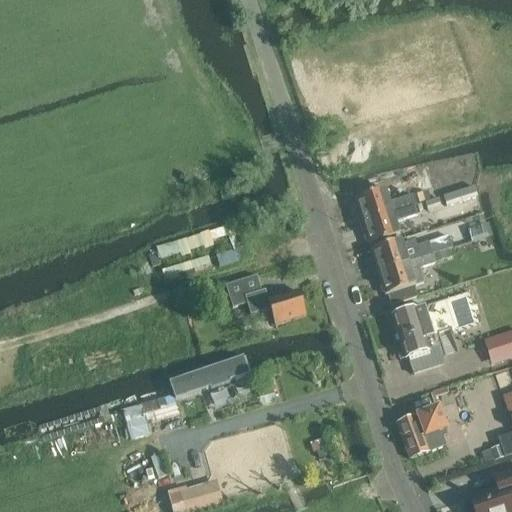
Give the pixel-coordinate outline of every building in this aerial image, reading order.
[(359,214),(362,224),(416,206),(424,204),(431,202),(427,188),(414,192),(415,196),(414,197),(389,205),(385,191),(355,201),(356,204),(355,207),(356,212),(359,214)] [(474,188),(443,198),(446,208),(477,198),(474,188)] [(431,202),(424,204),(427,212),(441,208),(438,199),(431,202)] [(416,206),(362,224),(365,233),(364,236),(366,242),(368,244),(370,247),(400,237),(395,224),(420,216),(416,206)] [(487,217),(470,221),(474,239),(491,235),(487,217)] [(159,244),(161,257),(215,246),(212,233),(159,244)] [(448,238),(429,244),(429,245),(433,256),(449,251),(452,250),(448,238)] [(375,264),(378,274),(433,256),(429,245),(416,249),(414,243),(403,247),(401,241),(371,251),(372,254),(370,257),(372,262),(375,264)] [(449,251),(433,256),(435,264),(452,258),(449,251)] [(433,256),(378,274),(381,283),(380,286),(382,292),(384,294),(385,297),(387,296),(391,307),(417,299),(414,288),(423,285),(419,270),(436,265),(435,264),(433,256)] [(275,327),(306,318),(298,293),(268,302),(265,292),(262,293),(257,277),(226,287),(233,310),(247,305),(251,317),(270,311),(275,327)] [(469,293),(415,310),(424,339),(450,330),(452,335),(479,327),(469,293)] [(428,352),(424,339),(415,310),(392,318),(405,360),(408,359),(410,363),(409,363),(413,376),(443,366),(437,349),(428,352)] [(252,377),(246,359),(171,383),(177,401),(252,377)] [(511,395),(503,399),(511,424),(511,395)] [(173,397),(123,412),(123,415),(131,440),(151,436),(148,426),(179,416),(173,397)] [(438,409),(396,425),(410,461),(446,447),(443,438),(447,437),(445,432),(447,431),(438,409)] [(501,447),(491,451),(494,460),(495,462),(505,458),(501,447)] [(491,451),(482,454),(485,463),(494,460),(491,451)] [(160,457),(151,460),(158,481),(167,479),(160,457)] [(493,478),(497,491),(470,500),(470,499),(469,500),(470,502),(465,504),(467,511),(511,511),(511,472),(494,478),(493,478)] [(209,485),(179,494),(183,511),(196,511),(199,511),(223,504),(222,501),(219,491),(216,483),(209,485)]
